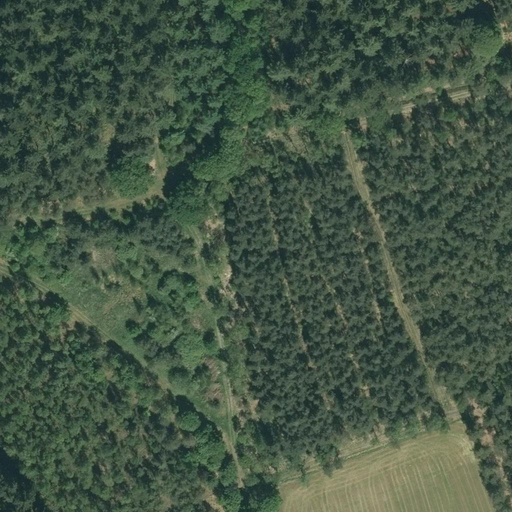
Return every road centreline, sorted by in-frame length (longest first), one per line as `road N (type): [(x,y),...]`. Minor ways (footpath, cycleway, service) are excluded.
road 1 (track): [(511,496),(475,406),(444,395),(343,113)]
road 2 (track): [(169,183),(343,113),(511,75)]
road 3 (track): [(0,268),(51,290),(230,442)]
road 4 (track): [(230,442),(203,251),(169,183)]
road 5 (track): [(169,183),(168,0)]
road 6 (track): [(0,225),(105,206),(169,183)]
